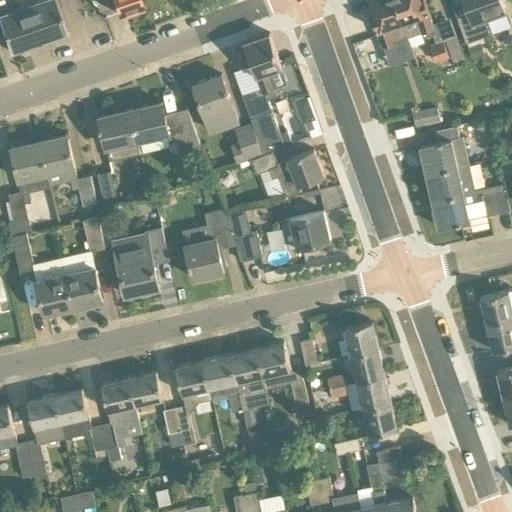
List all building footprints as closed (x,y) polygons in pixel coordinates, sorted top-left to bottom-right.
[(55,0),(0,0),(0,22),(10,50),(37,41),(38,43),(40,44),(51,40),(54,39),(55,37),(53,35),(66,31),(55,0)] [(112,0),(118,15),(130,11),(133,11),(138,10),(140,7),(143,6),(141,0),(112,0)] [(408,38),(395,0),(370,0),(375,12),(371,13),(382,47),(386,46),(388,53),(397,49),(395,43),(408,38)] [(448,58),(443,42),(439,43),(424,0),(395,0),(408,38),(422,33),(424,40),(433,37),(435,44),(429,46),(435,62),(448,58)] [(465,0),(470,13),(457,17),(466,43),(493,34),(487,17),(505,10),(501,0),(465,0)] [(244,43),(262,93),(266,92),(268,99),(278,95),(269,71),(282,67),(270,34),(267,35),(266,33),(256,36),(257,38),(244,43)] [(456,38),(445,41),(453,64),(465,60),(456,38)] [(481,43),(468,47),(472,60),(485,55),(481,43)] [(194,84),(205,114),(211,131),(239,121),(235,109),(222,74),(194,84)] [(162,102),(131,109),(138,140),(168,133),(170,141),(182,138),(185,149),(197,146),(187,108),(165,114),(162,102)] [(315,118),(312,107),(299,112),(303,123),(315,118)] [(436,108),(413,113),(416,126),(439,120),(436,108)] [(107,147),(138,140),(131,109),(100,116),(107,147)] [(263,153),(284,145),(271,111),(251,119),(263,153)] [(316,128),(313,120),(304,123),(307,132),(316,128)] [(251,124),(234,130),(239,141),(230,145),(236,163),(262,154),(251,124)] [(458,166),(452,140),(460,138),(457,125),(436,130),(438,142),(421,146),(427,173),(424,173),(425,174),(458,166)] [(279,133),(284,145),(292,142),(287,130),(279,133)] [(67,134),(40,140),(48,174),(75,168),(67,134)] [(18,179),(18,181),(48,174),(40,140),(12,146),(19,178),(18,179)] [(288,158),(277,162),(276,162),(277,165),(281,175),(278,176),(285,196),(301,191),(298,185),(324,175),(314,149),(288,158)] [(276,162),(277,162),(272,151),(250,160),(255,174),(269,169),(277,165),(276,162)] [(431,201),(464,194),(458,166),(425,174),(427,174),(433,200),(431,200),(431,201)] [(511,171),(502,174),(506,189),(508,198),(511,197),(511,171)] [(98,175),(104,203),(118,200),(112,172),(98,175)] [(83,207),(97,203),(91,177),(77,180),(83,207)] [(494,191),(499,214),(510,211),(508,198),(506,189),(494,191)] [(475,191),(464,194),(431,201),(433,201),(439,227),(455,224),(455,225),(461,224),(460,222),(470,220),(466,206),(484,202),(488,216),(499,214),(494,191),(482,194),(481,190),(475,191)] [(8,195),(10,203),(15,222),(29,219),(25,203),(23,193),(21,193),(21,192),(8,195)] [(167,194),(157,196),(159,208),(170,206),(167,194)] [(233,236),(229,224),(226,216),(225,212),(224,208),(204,213),(210,238),(186,244),(190,268),(192,267),(195,279),(224,272),(219,249),(236,245),(233,236)] [(287,250),(297,247),(331,240),(324,211),(281,220),(287,250)] [(98,217),(83,220),(91,252),(105,248),(98,217)] [(15,222),(9,224),(12,236),(27,233),(32,232),(29,219),(15,222)] [(147,234),(114,242),(126,295),(159,287),(154,264),(170,260),(162,227),(146,231),(147,234)] [(257,236),(256,231),(233,236),(236,245),(241,260),(262,255),(257,236)] [(36,272),(27,233),(12,236),(21,276),(36,272)] [(66,274),(73,307),(103,300),(95,267),(66,274)] [(73,307),(66,274),(37,281),(44,313),(73,307)] [(487,324),(511,318),(511,304),(509,290),(481,297),(487,324)] [(511,318),(487,324),(493,351),(511,346),(511,318)] [(351,355),(379,348),(372,321),(345,327),(351,355)] [(305,361),(306,365),(318,362),(317,358),(313,339),(300,342),(305,361)] [(266,387),(290,382),(302,379),(302,376),(293,378),(284,341),(257,347),(266,387)] [(266,387),(257,347),(230,354),(236,381),(239,393),(243,409),(256,406),(252,390),(266,387)] [(357,382),(385,375),(379,348),(351,355),(357,382)] [(203,360),(209,388),(212,399),(213,400),(229,397),(229,395),(239,393),(236,381),(230,354),(203,360)] [(183,394),(185,405),(186,404),(212,399),(209,388),(203,360),(176,366),(183,394)] [(511,367),(497,371),(504,398),(511,395),(511,367)] [(129,377),(135,405),(163,398),(157,370),(129,377)] [(345,384),(342,373),(326,377),(328,388),(345,384)] [(363,408),(391,402),(385,375),(357,382),(363,408)] [(102,383),(111,422),(112,426),(139,420),(135,405),(129,377),(102,383)] [(302,379),(290,382),(296,405),(308,402),(302,379)] [(345,384),(328,388),(331,398),(347,394),(345,384)] [(64,433),(89,428),(90,428),(90,427),(92,426),(89,415),(83,387),(55,394),(64,433)] [(243,409),(239,393),(229,395),(229,397),(232,411),(243,409)] [(35,428),(36,428),(37,434),(41,433),(42,439),(64,433),(55,394),(28,400),(35,428)] [(391,402),(363,408),(369,435),(397,429),(391,402)] [(0,406),(0,436),(15,433),(9,404),(0,406)] [(180,431),(191,428),(188,413),(186,404),(185,405),(175,407),(180,431)] [(168,434),(180,431),(175,407),(163,410),(168,434)] [(111,422),(101,424),(107,448),(116,445),(112,426),(111,422)] [(94,451),(107,448),(101,424),(92,426),(90,427),(90,428),(89,428),(91,436),(94,451)] [(191,428),(180,431),(183,445),(195,442),(191,428)] [(264,443),(261,429),(250,432),(252,445),(264,443)] [(356,437),(334,443),(337,455),(359,449),(356,437)] [(27,441),(35,475),(46,472),(38,438),(27,441)] [(35,475),(27,441),(15,444),(22,478),(35,475)] [(122,459),(119,445),(116,445),(107,448),(109,457),(110,462),(122,459)] [(377,452),(378,461),(381,476),(396,472),(394,460),(403,458),(400,447),(377,452)] [(107,448),(94,451),(96,460),(109,457),(107,448)] [(366,464),(374,505),(362,507),(362,511),(389,511),(387,502),(381,476),(378,461),(366,464)] [(202,465),(194,467),(196,476),(205,474),(203,465),(202,465)] [(317,478),(323,502),(334,500),(329,476),(317,478)] [(323,502),(317,478),(305,481),(310,505),(323,502)] [(257,490),(255,482),(244,484),(246,493),(257,490)] [(171,504),(167,489),(156,491),(160,507),(171,504)] [(261,511),(258,499),(257,491),(245,493),(249,511),(261,511)] [(236,511),(249,511),(245,493),(233,496),(236,511)] [(387,502),(389,511),(416,511),(413,497),(387,502)]
